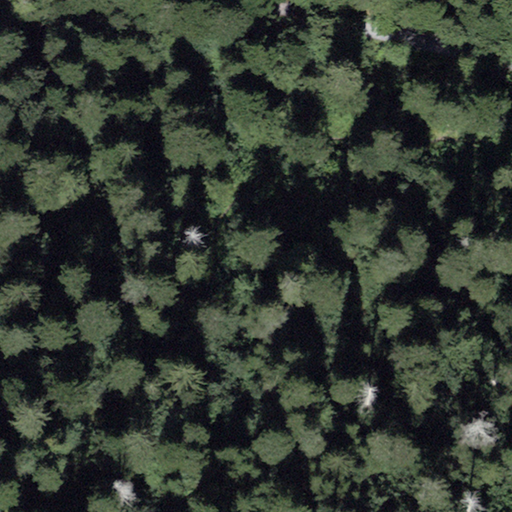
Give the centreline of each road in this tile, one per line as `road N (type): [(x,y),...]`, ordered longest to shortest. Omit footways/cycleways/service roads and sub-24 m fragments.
road 1 (track): [(511,170),(473,143),(413,134),(295,144),(232,211),(169,363),(49,511)]
road 2 (track): [(511,87),(256,0)]
